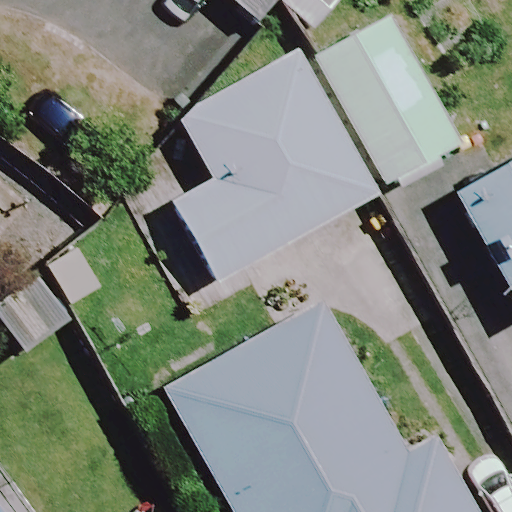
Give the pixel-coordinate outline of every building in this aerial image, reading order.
[(215,0),(254,31),(278,0),(215,0)] [(294,59),(376,200),(452,156),(370,15),(294,59)] [(376,200),(294,59),(169,131),(204,191),(155,220),(202,301),(376,200)] [(511,172),(475,193),(495,230),(472,243),(511,316),(511,172)] [(389,467),(306,319),(157,402),(218,511),(452,511),(418,451),(389,467)]
